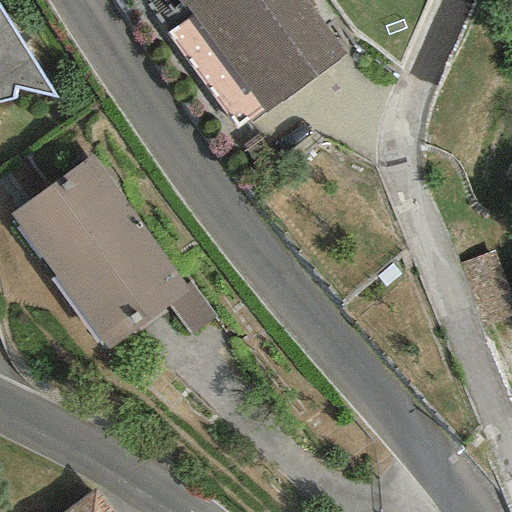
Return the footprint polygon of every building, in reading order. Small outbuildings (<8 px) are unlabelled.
[(173,0),(180,8),(184,6),(191,16),(167,33),(236,132),(344,57),(304,0),(173,0)] [(0,100),(6,100),(13,99),(15,89),(55,98),(0,10),(0,100)] [(181,285),(89,159),(8,217),(105,352),(170,306),(187,294),(181,285)] [(511,307),(493,257),(462,269),(483,325),(511,313),(511,307)] [(189,280),(181,285),(187,294),(170,306),(190,334),(215,316),(189,280)] [(113,511),(94,490),(66,511),(113,511)]
